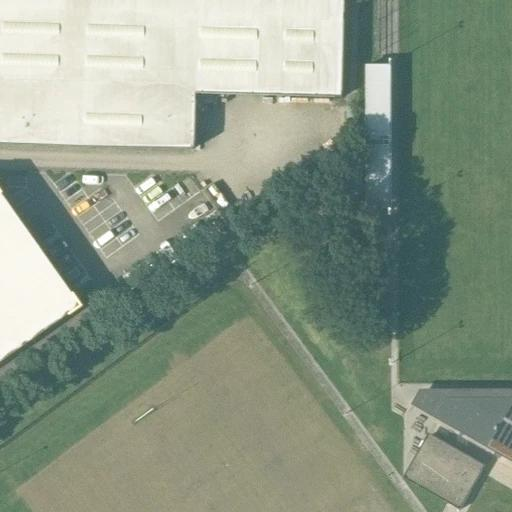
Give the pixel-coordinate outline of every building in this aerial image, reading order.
[(0,0),(0,147),(194,152),(196,99),(335,103),(337,0),(0,0)] [(368,209),(376,209),(393,209),(392,65),(368,65),(368,209)] [(5,192),(0,185),(0,363),(71,314),(71,315),(85,305),(75,292),(74,293),(4,193),(5,192)] [(511,460),(511,397),(445,397),(435,416),(498,453),(511,460)] [(426,438),(403,477),(460,510),(483,470),(426,438)]
